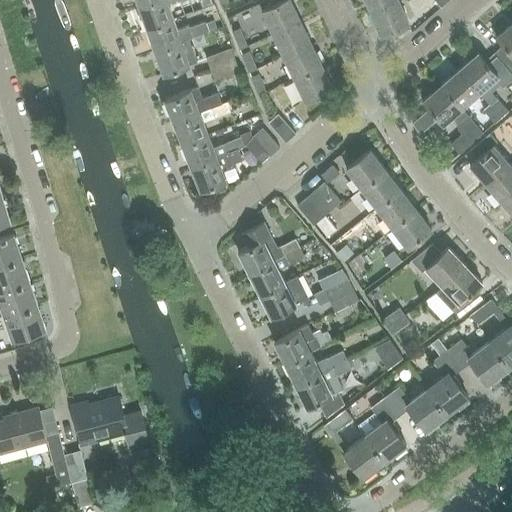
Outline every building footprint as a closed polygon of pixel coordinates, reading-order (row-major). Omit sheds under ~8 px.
[(147,0),(139,3),(147,26),(172,17),(168,4),(177,0),(147,0)] [(272,32),(299,19),(289,0),(280,0),(261,9),(272,32)] [(398,0),(365,0),(370,12),(398,0)] [(408,23),(398,0),(370,12),(380,35),(408,23)] [(177,30),(172,17),(147,26),(155,48),(181,40),(180,39),(207,30),(204,20),(177,30)] [(272,32),(283,55),(310,42),(299,19),(272,32)] [(511,21),(496,35),(503,44),(494,52),(511,72),(511,21)] [(240,48),(248,45),(240,27),(232,30),(240,48)] [(189,37),(181,40),(155,48),(163,71),(197,59),(189,37)] [(321,64),(310,42),(283,55),(294,77),(321,64)] [(234,58),(229,46),(205,56),(210,67),(234,58)] [(242,53),(250,71),(257,67),(250,50),(242,53)] [(511,78),(511,72),(494,52),(485,60),(478,52),(460,68),(486,98),(490,103),(497,97),(491,91),(500,83),(503,86),(511,78)] [(238,70),(234,58),(210,67),(214,79),(238,70)] [(332,87),(321,64),(294,77),(305,100),(332,87)] [(479,104),(486,98),(460,68),(441,84),(462,107),(473,97),(479,104)] [(267,90),(259,72),(251,76),(259,94),(267,90)] [(459,153),(483,132),(467,114),(468,113),(462,107),(441,84),(423,100),(443,124),(452,116),(458,122),(457,122),(460,126),(458,128),(462,133),(451,143),(459,153)] [(203,97),(198,85),(165,98),(173,121),(199,111),(211,107),(222,102),(218,91),(203,97)] [(497,97),(490,103),(502,116),(508,110),(497,97)] [(222,102),(211,107),(199,111),(173,121),(182,143),(207,133),(202,120),(234,107),(231,100),(226,102),(225,100),(222,102)] [(495,122),(502,116),(490,103),(484,109),(495,122)] [(286,140),(294,133),(277,113),(269,121),(286,140)] [(279,145),(261,127),(252,135),(270,154),(279,145)] [(490,132),(470,149),(477,157),(470,164),(486,182),(509,162),(493,143),(497,140),(490,132)] [(190,166),(216,156),(228,150),(238,146),(243,144),(240,136),(212,146),(207,133),(182,143),(190,166)] [(216,156),(190,166),(199,188),(225,178),(221,168),(243,159),(238,146),(228,150),(216,156)] [(347,166),(363,187),(387,169),(371,149),(347,166)] [(511,191),(511,165),(509,162),(486,182),(501,201),(511,191)] [(401,189),(387,169),(363,187),(377,206),(401,189)] [(333,208),(341,200),(324,181),(316,188),(333,208)] [(316,188),(307,196),(324,215),(333,208),(316,188)] [(392,226),(416,209),(401,189),(377,206),(392,226)] [(511,212),(511,191),(501,201),(511,212)] [(0,223),(10,220),(3,196),(0,197),(0,223)] [(307,196),(298,204),(315,223),(324,215),(307,196)] [(431,229),(416,209),(392,226),(407,246),(431,229)] [(277,247),(264,222),(243,232),(249,244),(238,250),(249,271),(274,259),(286,254),(300,246),(296,237),(277,247)] [(0,263),(21,256),(13,232),(0,236),(0,263)] [(443,285),(465,264),(448,246),(441,253),(432,243),(412,259),(423,271),(426,268),(443,285)] [(286,254),(274,259),(249,271),(260,293),(285,281),(279,268),(305,255),(300,246),(286,254)] [(0,263),(0,289),(29,280),(21,256),(0,263)] [(482,281),(465,264),(443,285),(436,292),(453,309),(460,303),(482,281)] [(308,301),(295,276),(285,281),(260,293),(271,315),(295,303),(297,307),(308,301)] [(325,288),(330,299),(353,288),(347,277),(325,288)] [(0,305),(1,305),(5,315),(37,304),(29,280),(0,289),(0,305)] [(353,288),(330,299),(336,310),(358,299),(353,288)] [(511,325),(491,298),(471,314),(478,323),(494,311),(506,327),(489,340),(509,366),(511,363),(511,325)] [(45,328),(37,304),(5,315),(12,339),(45,328)] [(382,318),(387,326),(405,313),(400,306),(382,318)] [(392,333),(393,333),(410,321),(405,313),(387,326),(392,333)] [(310,350),(321,345),(320,343),(327,339),(323,330),(315,334),(316,336),(306,341),(300,328),(275,340),(286,362),(310,350)] [(487,383),(509,366),(489,340),(473,352),(463,339),(448,350),(462,369),(472,362),(487,383)] [(321,372),(332,366),(347,358),(343,350),(316,363),(310,350),(286,362),(296,384),(321,372)] [(452,377),(462,369),(448,350),(433,361),(443,375),(426,388),(446,414),(467,397),(452,377)] [(352,367),(347,358),(332,366),(321,372),(296,384),(307,406),(318,400),(326,417),(345,403),(339,391),(343,388),(336,375),(352,367)] [(399,387),(385,398),(399,417),(409,409),(424,430),(446,414),(426,388),(409,400),(399,387)] [(126,414),(120,395),(88,404),(87,401),(72,405),(82,443),(127,431),(131,446),(150,440),(142,410),(126,414)] [(381,422),(364,434),(384,461),(406,445),(390,424),(399,417),(385,398),(370,409),(381,422)] [(67,459),(66,454),(60,431),(47,435),(39,406),(12,413),(13,417),(0,420),(0,453),(49,440),(55,462),(53,463),(59,484),(73,481),(67,459)] [(347,457),(344,459),(349,467),(353,464),(363,477),(384,461),(364,434),(348,447),(335,431),(352,418),(344,409),(323,425),(347,457)] [(66,454),(67,459),(73,481),(89,476),(82,449),(66,454)]
